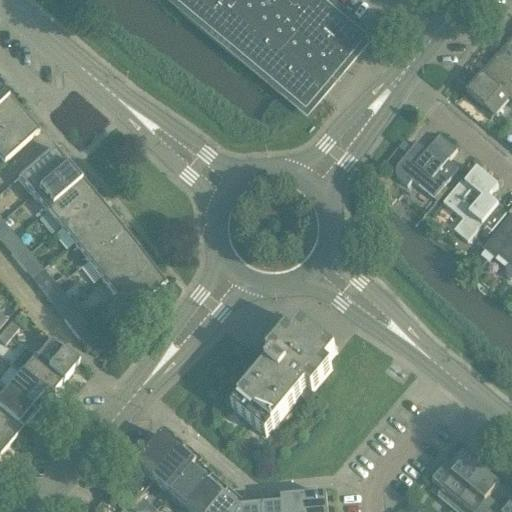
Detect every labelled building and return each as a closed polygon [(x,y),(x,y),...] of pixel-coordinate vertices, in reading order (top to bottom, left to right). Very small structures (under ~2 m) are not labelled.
[(368,41),(319,0),(182,0),(177,6),(306,114),(327,89),(322,85),(335,69),(343,70),(368,41)] [(511,47),(509,45),(495,62),(511,76),(511,47)] [(511,76),(495,62),(481,79),(508,102),(511,105),(511,76)] [(508,102),(481,79),(467,96),(494,119),(508,102)] [(0,110),(9,102),(8,102),(7,103),(0,95),(0,110)] [(0,140),(24,119),(23,118),(22,119),(8,104),(9,103),(9,102),(0,110),(0,140)] [(0,162),(4,167),(37,137),(38,137),(39,136),(38,134),(36,135),(23,120),(24,119),(0,140),(0,162)] [(434,202),(459,173),(449,165),(458,154),(440,139),(428,154),(417,146),(399,168),(397,171),(396,173),(396,176),(397,179),(398,182),(400,184),(408,190),(413,184),(434,202)] [(32,199),(68,168),(67,167),(66,168),(53,153),(54,152),(52,151),(51,152),(17,182),(32,199)] [(46,216),(82,185),(81,184),(80,185),(67,170),(68,169),(68,168),(32,199),(46,216)] [(499,209),(489,201),(499,191),(477,173),(465,188),(462,185),(443,207),(464,224),(454,235),(468,246),(480,232),(499,209)] [(60,232),(96,202),(95,201),(94,202),(81,187),(83,186),(82,185),(46,216),(60,232)] [(73,248),(110,219),(109,218),(108,219),(95,204),(97,203),(96,202),(60,232),(73,248)] [(511,218),(484,252),(496,262),(499,259),(509,268),(506,272),(506,274),(506,277),(506,279),(508,281),(510,283),(511,283),(511,218)] [(87,266),(124,236),(123,235),(122,236),(109,221),(111,220),(110,219),(73,248),(87,266)] [(0,242),(10,234),(0,222),(0,242)] [(0,245),(4,250),(16,241),(10,234),(0,242),(0,245)] [(100,282),(138,253),(137,252),(136,253),(123,238),(125,237),(124,236),(87,266),(100,282)] [(10,257),(22,248),(16,241),(4,250),(10,257)] [(10,257),(26,276),(37,266),(22,248),(10,257)] [(114,299),(151,271),(150,270),(149,271),(137,255),(138,254),(138,253),(100,282),(114,299)] [(31,283),(43,273),(37,266),(26,276),(31,283)] [(127,317),(163,290),(165,289),(164,287),(163,288),(151,273),(152,272),(151,271),(114,299),(127,317)] [(37,290),(49,280),(43,273),(31,283),(37,290)] [(37,290),(52,309),(64,299),(49,280),(37,290)] [(58,316),(70,306),(64,299),(52,309),(58,316)] [(63,323),(75,314),(70,306),(58,316),(63,323)] [(63,323),(78,343),(90,333),(75,314),(63,323)] [(12,341),(19,332),(11,326),(4,334),(12,341)] [(240,401),(231,411),(266,440),(299,401),(307,392),(312,396),(333,372),(327,367),(336,357),(338,355),(336,354),(335,355),(320,342),(321,341),(319,340),(318,341),(303,328),(304,327),(302,326),(301,327),(301,328),(292,339),(286,334),(267,358),(272,362),(267,368),(240,401)] [(84,350),(96,341),(90,333),(78,343),(84,350)] [(0,344),(5,349),(12,341),(4,334),(0,338),(0,344)] [(49,344),(36,360),(35,362),(62,384),(62,385),(63,387),(78,368),(49,344)] [(62,384),(35,362),(36,360),(34,359),(20,377),(11,369),(10,369),(46,399),(51,393),(54,395),(62,385),(62,384)] [(46,399),(10,369),(0,381),(0,388),(6,394),(35,418),(47,403),(45,401),(46,399)] [(35,418),(6,394),(0,400),(0,417),(21,434),(35,418)] [(21,434),(0,417),(0,444),(7,451),(21,434)] [(154,485),(180,454),(162,439),(136,470),(154,485)] [(171,498),(196,468),(180,454),(154,485),(171,498)] [(454,511),(483,477),(467,463),(456,475),(447,468),(432,485),(441,493),(437,498),(454,511)] [(187,511),(212,481),(196,468),(171,498),(187,511)] [(489,503),(493,499),(500,490),(483,477),(454,511),(453,511),(495,511),(497,510),(489,503)] [(187,511),(215,511),(229,495),(212,481),(187,511)] [(141,507),(147,499),(141,493),(134,501),(141,507)] [(241,511),(243,507),(229,495),(215,511),(241,511)] [(327,511),(327,499),(304,501),(305,511),(327,511)] [(131,511),(136,511),(141,507),(134,501),(128,509),(131,511)] [(305,511),(304,501),(283,503),(283,511),(305,511)] [(283,511),(283,503),(261,505),(261,511),(283,511)]
